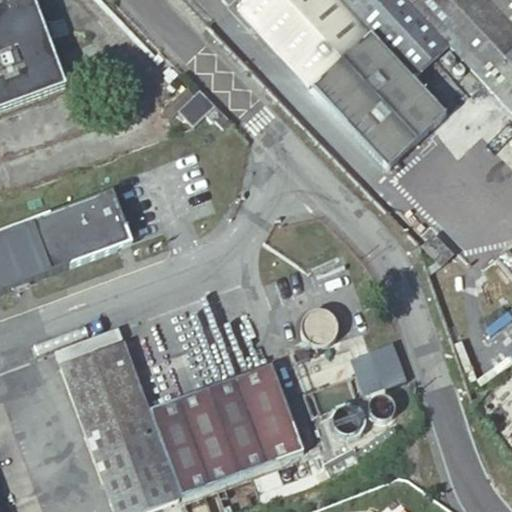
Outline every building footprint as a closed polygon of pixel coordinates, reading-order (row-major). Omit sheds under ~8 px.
[(0,115),(64,92),(29,0),(20,0),(0,7),(0,115)] [(248,0),(236,11),(310,92),(322,81),(370,39),(411,0),(248,0)] [(511,0),(411,0),(370,39),(410,84),(447,52),(511,120),(511,0)] [(322,81),(310,92),(385,175),(444,121),(410,84),(370,39),(322,81)] [(193,129),(205,117),(213,109),(199,94),(178,114),(193,129)] [(213,109),(205,117),(212,124),(217,119),(223,125),(226,122),(214,109),(213,109)] [(131,240),(115,195),(0,236),(0,294),(119,252),(117,245),(131,240)] [(452,258),(432,239),(422,250),(441,268),(452,258)] [(351,363),(364,400),(408,385),(395,348),(351,363)] [(121,350),(60,373),(111,511),(152,511),(178,503),(147,418),(121,350)] [(150,417),(182,501),(301,458),(270,373),(150,417)]
